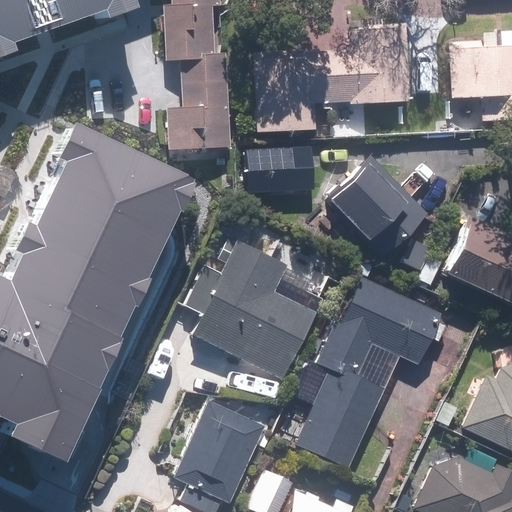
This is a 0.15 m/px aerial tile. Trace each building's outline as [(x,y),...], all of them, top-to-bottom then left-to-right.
[(0,0),(0,417),(17,425),(11,436),(68,462),(102,389),(101,388),(108,371),(123,338),(121,337),(135,306),(139,307),(152,279),(150,277),(181,211),(185,212),(197,183),(194,182),(196,179),(189,176),(189,174),(76,122),(60,158),(67,161),(37,225),(30,222),(16,250),(23,254),(12,280),(0,275),(0,270),(2,267),(0,265),(0,57),(18,50),(16,42),(107,10),(110,18),(140,7),(137,0),(0,0)] [(171,0),(172,4),(163,5),(166,61),(181,60),(182,107),(167,107),(169,150),(231,147),(227,53),(215,53),(213,6),(221,6),(220,0),(171,0)] [(360,26),(360,30),(342,31),(342,51),(246,53),(248,133),(308,131),(307,105),(323,104),(323,112),(338,111),(337,104),(342,103),(342,105),(400,103),(398,25),(360,26)] [(64,39),(51,39),(51,86),(72,86),(72,107),(127,107),(127,30),(64,30),(64,39)] [(471,41),(440,43),(443,100),(486,98),(487,123),(511,122),(511,46),(472,48),(471,41)] [(304,148),(261,149),(262,184),(286,184),(286,191),(303,191),(303,182),(305,181),(304,148)] [(363,157),(318,202),(376,260),(421,215),(363,157)] [(261,196),(241,186),(233,203),(252,213),(261,196)] [(221,204),(195,191),(179,226),(205,238),(221,204)] [(511,240),(461,217),(434,276),(504,307),(511,290),(511,240)] [(280,266),(230,240),(214,272),(201,266),(181,305),(196,314),(185,333),(275,379),(309,313),(267,292),(280,266)] [(398,257),(393,267),(406,274),(409,275),(424,248),(407,240),(398,257)] [(423,256),(412,279),(425,286),(437,262),(423,256)] [(345,271),(361,278),(367,265),(351,258),(345,271)] [(365,341),(413,362),(424,338),(431,321),(434,315),(355,277),(333,323),(329,320),(309,362),(324,369),(290,445),(342,469),(379,389),(350,376),(365,341)] [(475,326),(451,316),(441,339),(466,349),(475,326)] [(477,376),(454,428),(511,454),(511,360),(494,368),(488,381),(477,376)] [(201,401),(164,478),(179,485),(172,501),(195,511),(209,511),(215,501),(220,504),(257,427),(201,401)] [(438,402),(429,421),(442,427),(451,408),(438,402)] [(432,464),(428,466),(408,509),(414,511),(509,511),(511,507),(511,504),(506,501),(511,487),(511,475),(490,465),(487,473),(452,457),(432,464)] [(257,470),(240,508),(248,511),(274,511),(287,484),(257,470)] [(279,511),(345,511),(349,506),(330,497),(326,508),(312,501),(314,498),(300,492),(299,495),(289,491),(279,511)]
